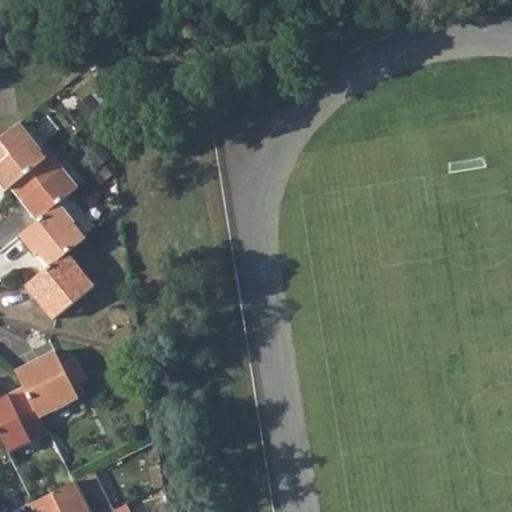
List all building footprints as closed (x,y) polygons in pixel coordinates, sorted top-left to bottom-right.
[(18,124),(0,138),(0,184),(3,189),(7,187),(44,156),(18,124)] [(44,156),(7,187),(36,220),(57,202),(77,186),(49,152),(44,156)] [(36,220),(15,238),(43,271),(64,253),(85,237),(57,202),(36,220)] [(43,271),(24,286),(52,320),(92,287),(64,253),(43,271)] [(52,349),(12,370),(21,388),(36,415),(76,394),(70,384),(84,376),(72,354),(58,361),(52,349)] [(21,388),(0,398),(0,440),(6,453),(45,433),(36,415),(21,388)] [(32,503),(28,505),(31,511),(87,511),(73,483),(71,484),(32,503)]
